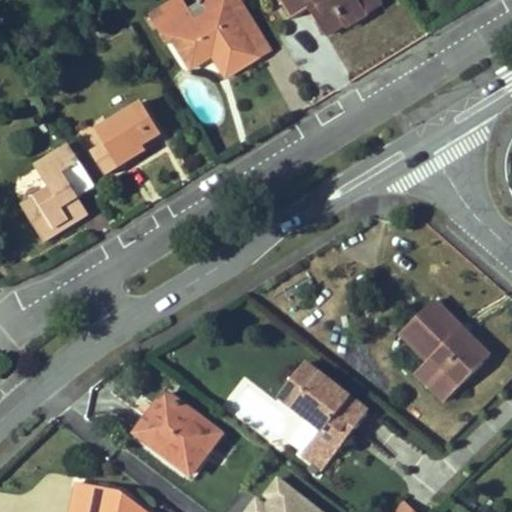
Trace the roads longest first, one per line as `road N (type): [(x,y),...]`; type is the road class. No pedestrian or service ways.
road 1 (residential): [(88,279),(511,21)]
road 2 (tertiary): [(319,203),(118,336)]
road 3 (tertiary): [(118,336),(0,426)]
road 4 (residential): [(429,150),(470,215),(511,252)]
road 5 (tertiary): [(319,203),(429,150)]
road 6 (tertiary): [(419,134),(319,203)]
